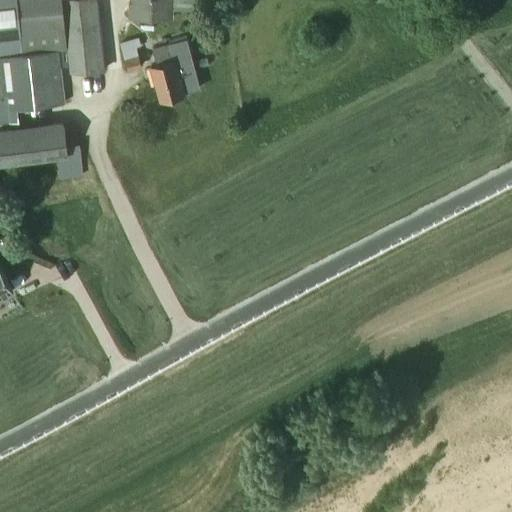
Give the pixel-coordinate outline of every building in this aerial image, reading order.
[(15,0),(0,0),(0,57),(22,55),(15,0)] [(128,0),(128,20),(173,20),(173,6),(196,5),(195,0),(128,0)] [(138,37),(120,42),(128,71),(140,67),(135,46),(140,44),(138,37)] [(152,48),(157,64),(151,66),(160,100),(183,93),(183,92),(200,88),(185,40),(152,48)] [(0,74),(2,96),(0,96),(0,121),(11,120),(14,120),(18,119),(17,108),(65,103),(62,74),(60,51),(22,55),(0,57),(0,74)] [(63,123),(45,125),(48,157),(66,155),(63,123)] [(79,156),(65,157),(67,179),(81,178),(79,156)] [(0,267),(0,296),(13,290),(0,267)]
